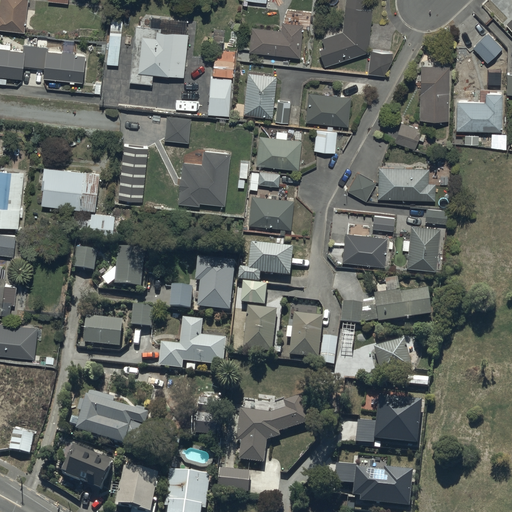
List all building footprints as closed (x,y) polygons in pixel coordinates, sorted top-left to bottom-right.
[(28,0),(0,0),(0,26),(25,30),(28,0)] [(325,44),(320,45),(325,63),(368,49),(373,6),(366,5),(366,0),(346,0),(343,30),(323,36),(325,44)] [(160,25),(136,22),(130,78),(152,81),(153,72),(184,75),(189,32),(186,31),(187,18),(161,15),(160,25)] [(282,28),(252,26),(250,49),(300,55),(303,22),(283,20),(282,28)] [(124,28),(123,44),(132,44),(133,29),(124,28)] [(22,53),(0,50),(0,77),(21,79),(23,67),(45,69),(44,78),(82,82),(85,57),(46,52),(46,48),(23,46),(22,53)] [(234,75),(235,50),(214,49),(212,74),(234,75)] [(393,51),(370,49),(367,72),(384,74),(392,60),(393,51)] [(450,64),(422,63),(420,116),(449,117),(450,64)] [(277,74),(248,71),(244,113),(273,116),(277,74)] [(232,78),(211,76),(209,112),(230,114),(232,78)] [(352,95),(309,91),(306,120),(348,124),(352,95)] [(486,99),(457,98),(456,128),(502,129),(503,91),(486,91),(486,99)] [(74,101),(54,99),(53,107),(73,109),(74,101)] [(291,100),(277,99),(275,120),(289,121),(291,100)] [(167,114),(164,138),(189,141),(192,116),(167,114)] [(420,127),(400,121),(394,140),(414,146),(420,127)] [(338,130),(315,128),(314,148),(336,150),(338,130)] [(276,136),(260,134),(257,163),(299,168),(302,138),(287,137),(288,131),(277,129),(276,136)] [(148,146),(124,144),(119,197),(143,199),(148,146)] [(225,203),(231,151),(204,148),(202,162),(183,160),(181,179),(178,178),(177,186),(180,186),(178,201),(199,203),(200,201),(225,203)] [(249,161),(241,160),(240,176),(248,177),(249,161)] [(100,171),(44,165),(41,187),(43,187),(41,203),(95,209),(100,171)] [(429,166),(379,165),(378,196),(436,199),(436,181),(429,182),(429,166)] [(25,171),(0,168),(0,221),(20,224),(25,171)] [(279,184),(280,172),(253,170),(252,174),(259,174),(259,183),(279,184)] [(377,181),(358,171),(348,189),(366,199),(377,181)] [(253,188),(252,194),(250,223),(291,226),(293,198),(257,194),(258,189),(253,188)] [(447,209),(427,207),(425,219),(446,221),(447,209)] [(72,210),(70,231),(113,236),(115,214),(72,210)] [(394,215),(374,213),(373,226),(393,228),(394,215)] [(411,224),(410,238),(404,238),(403,248),(409,249),(408,266),(436,269),(440,226),(411,224)] [(386,254),(388,235),(345,231),(343,259),(385,264),(386,254)] [(0,232),(0,253),(15,255),(17,234),(0,232)] [(248,268),(240,267),(239,279),(261,282),(262,273),(291,277),(294,247),(251,242),(248,268)] [(146,250),(118,247),(115,284),(142,287),(146,250)] [(96,271),(98,251),(77,249),(75,269),(96,271)] [(234,263),(201,259),(199,280),(203,280),(201,305),(229,309),(234,263)] [(0,310),(12,312),(15,285),(6,284),(7,275),(5,275),(7,266),(0,265),(0,310)] [(269,285),(244,282),(241,303),(265,306),(269,285)] [(194,287),(172,285),(170,306),(192,308),(194,287)] [(376,302),(364,304),(344,302),(341,321),(350,322),(348,333),(361,335),(362,324),(433,314),(429,288),(402,292),(401,289),(375,293),(376,302)] [(155,307),(134,305),(132,325),(153,327),(155,307)] [(278,309),(248,307),(247,321),(243,321),(242,332),(245,332),(244,349),(274,352),(278,309)] [(319,358),(321,336),(324,317),(295,313),(294,328),(289,327),(287,338),(292,338),(290,355),(319,358)] [(124,320),(85,316),(82,343),(120,347),(124,320)] [(209,335),(204,334),(203,336),(202,336),(202,329),(203,320),(183,318),(181,345),(162,343),(160,367),(183,369),(184,361),(223,366),(226,338),(209,336),(209,335)] [(0,322),(0,353),(34,357),(38,326),(0,322)] [(338,338),(324,336),(320,363),(335,365),(338,338)] [(367,338),(351,343),(354,351),(369,345),(367,338)] [(405,338),(374,346),(382,376),(412,368),(405,338)] [(258,356),(230,353),(227,377),(256,380),(258,356)] [(283,360),(262,357),(260,368),(281,372),(283,360)] [(6,399),(9,365),(0,363),(0,408),(1,409),(1,413),(21,414),(22,400),(6,399)] [(85,401),(81,399),(73,426),(77,428),(77,430),(143,450),(148,432),(145,432),(150,413),(114,403),(116,398),(88,389),(85,401)] [(422,398),(378,394),(376,420),(358,418),(356,440),(374,442),(374,438),(417,442),(422,398)] [(274,415),(241,410),(237,440),(242,441),(239,463),(264,466),(268,437),(310,422),(301,396),(288,401),(290,409),(274,415)] [(34,434),(14,429),(9,450),(30,454),(34,434)] [(64,454),(68,456),(62,472),(101,488),(112,461),(68,443),(64,454)] [(145,463),(130,460),(130,465),(126,464),(122,483),(120,483),(116,505),(133,509),(132,511),(156,511),(159,500),(155,499),(159,474),(144,470),(145,463)] [(357,464),(336,462),(334,481),(353,483),(352,494),(360,494),(360,500),(409,505),(413,469),(384,466),(384,469),(357,466),(357,464)] [(252,472),(220,468),(218,489),(249,493),(252,472)] [(211,474),(168,469),(164,507),(169,507),(168,511),(203,511),(204,508),(207,508),(211,474)]
